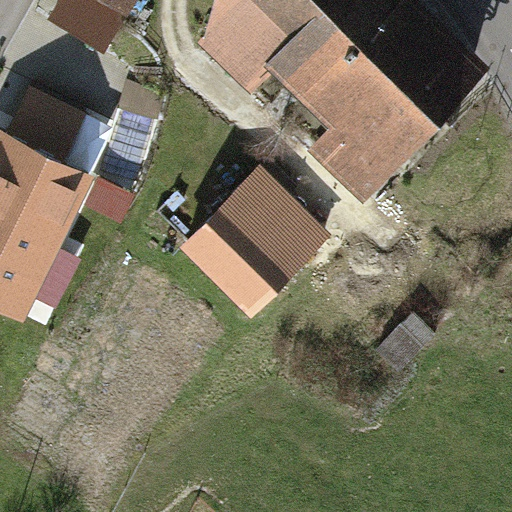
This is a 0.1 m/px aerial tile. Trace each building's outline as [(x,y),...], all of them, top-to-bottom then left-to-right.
[(136,0),(59,0),(50,14),(106,49),(136,0)] [(496,62),(429,0),(213,0),(208,28),(198,38),(253,91),(273,70),(329,123),(307,146),(366,200),(496,62)] [(9,127),(0,122),(0,303),(20,314),(94,168),(68,155),(91,108),(33,79),(9,127)] [(263,162),(182,240),(251,311),(331,233),(263,162)] [(437,329),(416,309),(378,348),(400,369),(437,329)]
